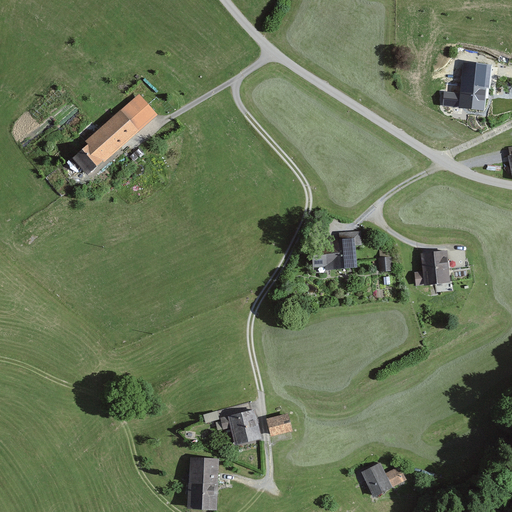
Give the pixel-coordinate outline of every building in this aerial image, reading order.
[(488,66),(463,65),(462,94),(444,93),(443,109),(486,112),(488,66)] [(39,114),(64,90),(57,84),(33,108),(39,114)] [(139,94),(121,109),(140,131),(158,114),(139,94)] [(139,132),(121,111),(81,145),(98,166),(139,132)] [(83,149),(60,168),(75,186),(98,166),(83,149)] [(330,254),(312,256),(313,273),(358,270),(356,248),(363,247),(362,231),(340,233),(341,243),(329,244),(330,254)] [(448,253),(422,255),(423,270),(416,271),(417,287),(451,284),(448,253)] [(392,258),(378,259),(379,273),(392,272),(392,258)] [(257,409),(221,417),(224,430),(232,428),(236,445),(264,439),(257,409)] [(290,415),(270,418),(273,436),(293,432),(290,415)] [(219,459),(190,458),(190,483),(218,484),(219,459)] [(383,462),(361,473),(374,498),(406,482),(400,468),(389,474),(383,462)] [(218,484),(190,483),(189,510),(217,511),(218,484)]
